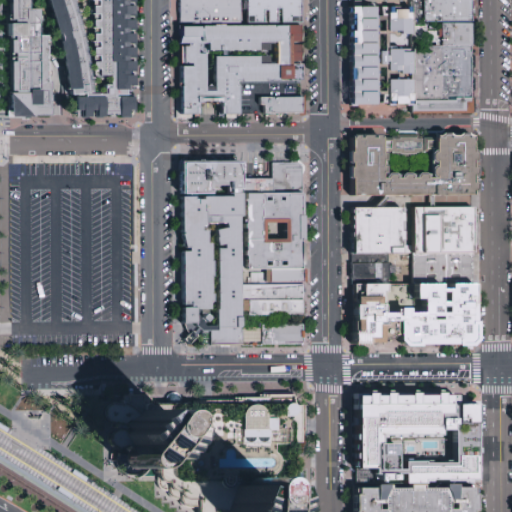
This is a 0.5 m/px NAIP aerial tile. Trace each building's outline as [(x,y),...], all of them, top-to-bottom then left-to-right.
[(11,0),(11,117),(50,117),(50,82),(45,82),(45,37),(40,37),(40,10),(29,10),(29,0),(11,0)] [(73,0),(75,5),(85,45),(91,74),(93,93),(111,85),(111,76),(99,76),(91,31),(90,0),(132,0),(135,117),(66,117),(64,81),(59,53),(55,21),(46,0),(73,0)] [(239,0),(239,24),(178,24),(178,0),(239,0)] [(301,23),(300,0),(244,0),(245,23),(262,23),(262,10),(266,10),(266,21),(275,21),(275,9),(278,9),(278,24),(301,23)] [(469,0),(469,21),(421,22),(421,0),(469,0)] [(348,7),(376,7),(377,12),(409,11),(408,36),(386,36),(386,51),(408,51),(407,73),(386,74),(387,81),(408,80),(409,104),(349,105),(348,7)] [(181,115),(179,26),(250,25),(304,24),(305,80),(241,81),(241,117),(217,117),(217,101),(197,101),(197,115),(181,115)] [(469,24),(469,46),(439,46),(439,32),(439,24),(469,24)] [(424,26),(424,32),(439,32),(439,46),(434,46),(433,43),(410,43),(410,27),(424,26)] [(410,113),(410,51),(413,47),(469,47),(469,99),(471,99),(471,114),(410,113)] [(299,98),(299,114),(262,114),(262,104),(258,105),(257,98),(262,98),(299,98)] [(348,136),(348,195),(470,194),(470,135),(348,136)] [(269,160),(296,160),(303,167),(304,194),(243,194),(240,194),(239,179),(269,179),(269,160)] [(180,162),(239,161),(239,179),(240,194),(232,194),(232,192),(226,192),(225,185),(207,185),(208,193),(181,193),(180,162)] [(184,195),(243,194),(243,285),(242,301),(243,342),(212,344),(211,331),(192,332),(186,325),(184,195)] [(304,194),(243,194),(243,271),(248,271),(303,271),(304,194)] [(410,209),(410,252),(466,251),(472,251),(470,207),(410,209)] [(349,210),(403,210),(403,256),(349,255),(349,210)] [(410,285),(472,284),(472,251),(466,251),(410,252),(410,253),(410,285)] [(371,264),(371,277),(386,277),(386,274),(392,274),(392,264),(371,264)] [(304,281),(248,282),(248,271),(303,271),(304,281)] [(411,300),(410,285),(472,284),(473,346),(400,346),(395,340),(395,322),(384,322),(383,314),(393,313),(393,307),(404,308),(405,313),(418,312),(419,299),(411,300)] [(301,301),(245,301),(242,301),(243,285),(301,286),(301,301)] [(348,287),(347,348),(382,348),(382,287),(348,287)] [(302,315),(245,315),(245,301),(301,301),(302,315)] [(297,345),(261,346),(261,341),(261,329),(261,327),(297,326),(303,326),(303,345),(297,345)] [(242,329),(243,342),(261,341),(261,329),(242,329)] [(474,488),(415,487),(364,487),(348,487),(349,395),(474,396),(474,488)] [(148,408),(229,408),(229,400),(291,400),(290,511),(188,511),(162,495),(161,478),(115,478),(115,408),(148,408)] [(304,404),(287,405),(288,417),(298,417),(298,421),(305,421),(304,404)] [(348,511),(348,487),(354,487),(364,487),(415,487),(474,488),(473,511),(348,511)]
